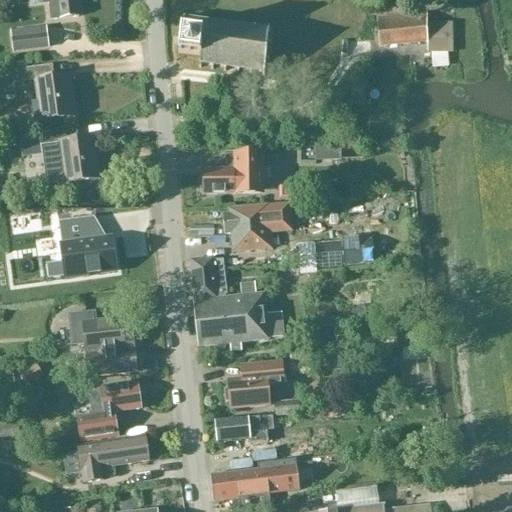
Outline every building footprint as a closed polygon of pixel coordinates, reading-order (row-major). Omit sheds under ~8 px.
[(46,0),(50,22),(79,19),(76,0),(46,0)] [(452,24),(426,24),(425,17),(376,23),(379,50),(426,44),(428,55),(431,54),(432,67),(442,66),(441,54),(452,53),(452,24)] [(263,75),(268,30),(178,22),(177,57),(200,59),(199,67),(263,75)] [(13,54),(49,50),(46,29),(10,32),(13,54)] [(67,75),(52,77),(51,67),(14,72),(16,85),(34,83),(39,123),(74,119),(67,75)] [(42,155),(46,187),(99,180),(93,139),(70,142),(69,130),(20,137),(23,157),(42,155)] [(339,147),(314,147),(314,161),(339,161),(339,147)] [(202,196),(263,196),(263,153),(225,154),(225,169),(201,169),(202,196)] [(302,199),(302,186),(280,186),(280,199),(302,199)] [(231,256),(272,252),(270,235),(292,233),(290,204),(227,210),(228,214),(222,214),(224,236),(230,236),(231,256)] [(63,263),(45,265),(47,281),(65,278),(65,279),(94,275),(115,272),(110,240),(95,242),(91,219),(91,218),(58,223),(63,263)] [(316,269),(345,266),(342,242),(314,245),(316,269)] [(193,303),(226,299),(223,262),(214,263),(214,260),(189,262),(193,303)] [(282,315),(266,317),(265,295),(255,296),(254,285),(243,286),(244,297),(226,299),(193,303),(198,349),(230,346),(230,353),(241,352),(241,345),(268,342),(268,340),(284,338),(282,315)] [(130,340),(133,340),(131,319),(96,322),(95,311),(67,314),(70,346),(86,344),(89,378),(136,373),(134,351),(131,351),(130,340)] [(318,330),(332,327),(330,314),(316,317),(318,330)] [(309,351),(290,353),(291,363),(310,361),(309,351)] [(327,361),(317,362),(317,368),(327,367),(328,371),(351,369),(350,358),(327,360),(327,361)] [(292,377),(309,375),(308,362),(291,365),(292,377)] [(267,387),(283,385),(281,364),(241,368),(242,381),(228,382),(228,390),(225,392),(225,402),(230,403),(230,410),(268,407),(267,387)] [(27,387),(43,378),(38,370),(23,380),(27,387)] [(116,438),(113,414),(141,410),(137,385),(89,392),(93,416),(77,419),(80,442),(116,438)] [(432,388),(421,389),(422,397),(432,396),(432,388)] [(59,406),(78,403),(77,393),(57,397),(59,406)] [(275,417),(299,415),(298,401),(274,403),(275,417)] [(117,417),(119,427),(135,423),(133,413),(117,417)] [(248,441),(248,445),(267,443),(266,431),(272,431),(271,418),(248,420),(214,423),(216,444),(248,441)] [(281,459),(328,454),(326,434),(279,438),(281,459)] [(101,469),(148,462),(145,438),(109,443),(77,448),(82,483),(103,480),(101,469)] [(257,472),(210,478),(213,503),(238,500),(239,511),(267,511),(271,511),(269,495),(299,492),(299,490),(297,490),(294,470),(296,469),(295,460),(257,465),(257,472)] [(392,496),(425,495),(425,486),(391,487),(392,496)] [(352,487),(330,491),(332,506),(374,499),(372,492),(353,495),(352,487)] [(447,496),(447,510),(466,509),(465,495),(447,496)]
